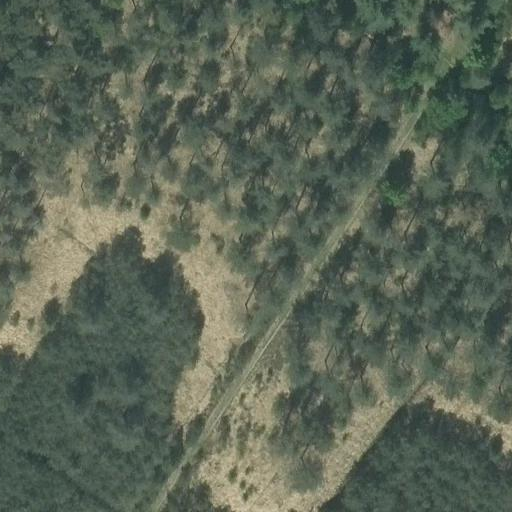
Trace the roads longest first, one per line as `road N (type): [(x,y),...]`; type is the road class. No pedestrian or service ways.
road 1 (track): [(153,511),(499,0)]
road 2 (track): [(454,66),(353,0)]
